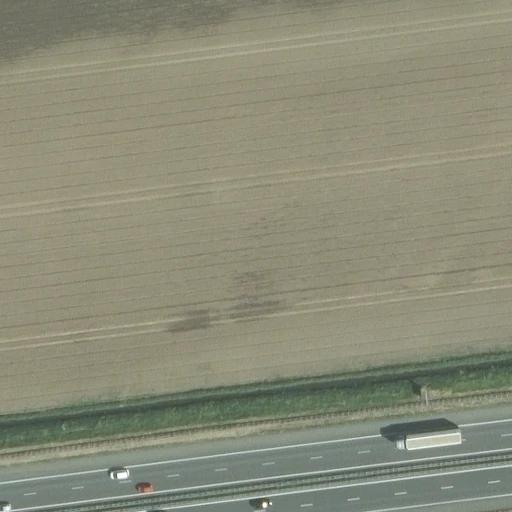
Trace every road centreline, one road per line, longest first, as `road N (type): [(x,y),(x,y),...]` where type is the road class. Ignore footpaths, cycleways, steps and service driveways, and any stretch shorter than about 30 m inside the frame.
road 1 (motorway): [(511,436),(0,500)]
road 2 (motorway): [(266,511),(511,481)]
